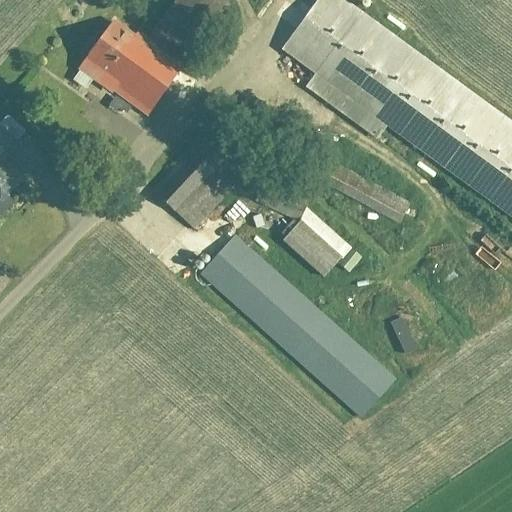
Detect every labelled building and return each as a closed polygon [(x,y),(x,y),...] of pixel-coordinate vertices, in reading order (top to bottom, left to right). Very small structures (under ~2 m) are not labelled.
[(130,130),(223,0),(170,0),(162,12),(170,17),(145,52),(110,27),(79,71),(105,89),(95,105),(130,130)] [(325,0),(285,57),(511,221),(511,126),(338,0),(325,0)] [(225,135),(388,223),(390,219),(391,219),(399,204),(298,149),(305,136),(243,102),(225,135)] [(211,131),(151,186),(184,222),(244,168),(211,131)] [(0,207),(20,185),(2,169),(18,150),(0,134),(0,207)] [(302,204),(256,179),(244,201),(290,226),(302,204)] [(303,223),(285,242),(322,279),(340,261),(303,223)] [(195,279),(355,415),(388,376),(229,240),(195,279)]
